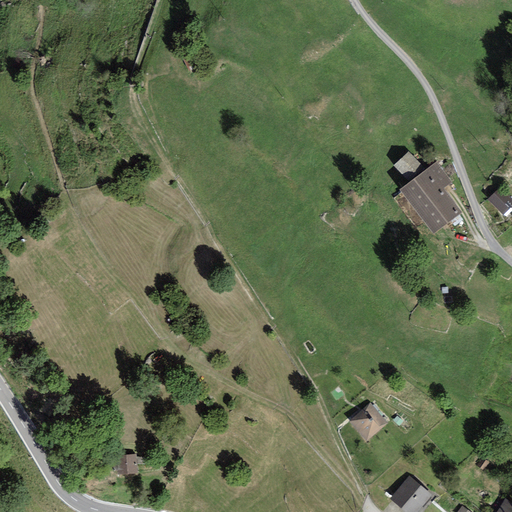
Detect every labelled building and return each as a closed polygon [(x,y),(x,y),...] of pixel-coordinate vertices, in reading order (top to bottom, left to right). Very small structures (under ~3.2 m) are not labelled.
[(409,182),(427,170),(408,152),(393,166),(409,182)] [(434,234),(462,212),(444,188),(452,183),(436,162),(427,170),(409,182),(400,190),(434,234)] [(511,200),(500,188),(488,199),(502,214),(511,205),(511,200)] [(348,422),(366,442),(388,423),(370,403),(348,422)] [(136,454),(116,456),(118,475),(138,473),(136,454)] [(390,499),(405,511),(416,511),(432,494),(410,476),(390,499)] [(511,511),(511,503),(505,499),(496,511),(511,511)]
